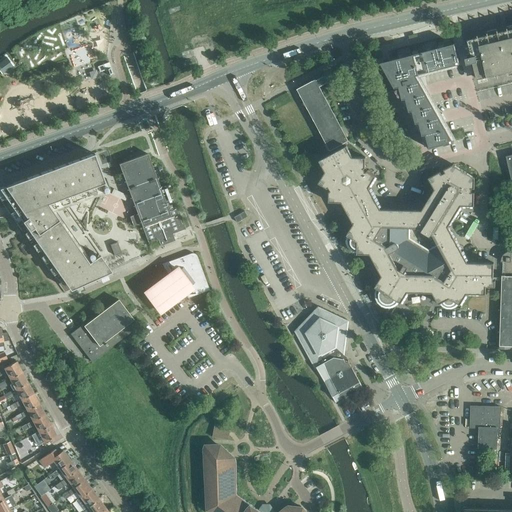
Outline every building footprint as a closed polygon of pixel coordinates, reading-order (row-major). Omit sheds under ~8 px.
[(466,57),(465,58),(467,64),(469,63),(473,62),(477,78),(511,69),(511,28),(467,39),(471,56),(466,57)] [(383,58),(379,59),(400,97),(403,96),(430,147),(437,145),(437,144),(443,142),(443,143),(453,141),(418,77),(414,78),(413,73),(460,62),(454,40),(445,43),(445,44),(439,45),(439,44),(432,46),(432,47),(426,49),(426,48),(419,49),(419,50),(413,52),(413,51),(404,52),(404,54),(398,55),(397,54),(388,56),(389,57),(383,59),(383,58)] [(14,51),(19,59),(30,51),(25,44),(14,51)] [(3,67),(10,62),(7,58),(1,63),(3,67)] [(113,74),(109,62),(98,66),(100,72),(107,70),(109,75),(113,74)] [(320,86),(329,81),(326,75),(317,80),(316,79),(313,81),(297,89),(330,151),(349,140),(320,86)] [(366,171),(364,168),(366,167),(366,157),(353,157),(347,145),(320,160),(326,171),(319,183),(328,188),(329,187),(331,190),(329,191),(329,201),(342,202),(354,223),(347,235),(353,238),(352,240),(352,242),(353,245),(355,246),(357,247),(357,253),(370,253),(373,259),(374,258),(375,257),(384,275),(377,287),(381,290),(380,292),(380,296),(382,299),(384,301),(387,302),(390,302),(393,301),(395,299),(399,301),(407,289),(427,290),(427,291),(427,292),(433,292),(439,304),(445,300),(446,302),(448,303),(451,303),(453,302),(455,301),(460,304),(467,293),(486,293),(486,286),(495,286),(496,279),(495,279),(495,280),(493,280),(494,263),(468,262),(461,249),(459,250),(454,241),(456,240),(449,226),(462,205),(475,205),(475,192),(472,192),(472,188),(475,188),(475,178),(453,164),(444,169),(446,172),(442,174),(441,171),(429,177),(435,189),(424,206),(425,207),(425,206),(426,207),(423,212),(380,211),(377,206),(378,205),(379,205),(369,187),(376,176),(367,170),(366,171)] [(90,260),(88,262),(48,203),(104,182),(94,153),(0,188),(0,199),(64,292),(111,270),(99,253),(93,258),(93,256),(92,254),(91,254),(89,254),(88,255),(88,256),(88,258),(90,260)] [(133,226),(139,224),(138,222),(140,221),(148,242),(158,239),(161,246),(175,240),(173,233),(185,229),(168,183),(160,187),(147,153),(119,164),(137,214),(130,216),(133,226)] [(114,188),(112,192),(126,199),(128,194),(114,188)] [(238,222),(248,216),(245,211),(235,217),(238,222)] [(122,253),(118,242),(111,245),(115,255),(122,253)] [(511,253),(511,254),(511,251),(511,250),(507,251),(505,253),(503,254),(501,257),(501,260),(501,261),(503,261),(503,273),(506,276),(503,346),(511,345),(511,253)] [(210,294),(211,294),(197,257),(197,256),(197,255),(196,255),(195,254),(194,254),(193,253),(192,253),(191,254),(163,264),(164,268),(169,275),(145,292),(159,312),(177,298),(188,290),(190,293),(207,286),(210,294)] [(127,324),(133,319),(118,299),(84,326),(83,324),(71,334),(82,348),(92,362),(125,336),(132,330),(127,324)] [(317,367),(328,387),(354,370),(351,366),(348,366),(344,358),(342,358),(343,353),(347,322),(319,308),(297,331),(312,359),(314,358),(318,366),(317,367)] [(10,379),(22,372),(16,361),(4,368),(10,379)] [(357,377),(354,370),(328,387),(336,402),(342,399),(342,400),(354,393),(354,394),(364,388),(357,377)] [(15,389),(28,383),(22,372),(10,379),(15,389)] [(21,400),(34,393),(28,383),(15,389),(21,400)] [(0,402),(13,396),(10,391),(4,395),(0,397),(0,402)] [(39,404),(34,393),(21,400),(16,402),(10,406),(12,409),(18,406),(23,404),(27,410),(27,411),(39,404)] [(27,411),(27,410),(22,413),(16,416),(18,420),(24,417),(29,414),(33,421),(45,415),(39,404),(27,411)] [(500,427),(501,407),(483,406),(483,409),(472,409),(472,427),(479,427),(479,448),(497,448),(498,427),(500,427)] [(38,432),(51,425),(45,415),(33,421),(21,427),(23,432),(35,426),(38,432)] [(216,423),(213,436),(229,439),(231,428),(216,423)] [(51,425),(38,432),(44,442),(56,436),(51,425)] [(29,442),(36,438),(33,433),(26,437),(29,442)] [(10,442),(3,445),(7,455),(9,454),(14,453),(10,442)] [(264,506),(260,511),(258,511),(236,496),(235,458),(228,458),(228,451),(226,449),(217,449),(217,445),(207,445),(208,510),(211,511),(305,511),(306,511),(305,511),(304,511),(300,506),(294,511),(290,506),(281,511),(273,511),(269,506),(264,506)] [(59,469),(70,460),(63,451),(59,454),(55,448),(39,460),(45,467),(53,461),(59,468),(59,469)] [(9,469),(19,464),(17,458),(11,461),(6,464),(9,469)] [(77,470),(70,460),(59,469),(59,468),(49,476),(51,479),(61,472),(66,478),(77,470)] [(73,488),(84,479),(77,470),(66,478),(56,486),(59,490),(64,486),(65,486),(68,484),(68,483),(69,482),(73,488)] [(84,479),(73,488),(68,491),(62,495),(66,499),(76,491),(80,497),(92,489),(84,479)] [(48,491),(43,485),(36,489),(41,496),(48,491)] [(9,497),(16,493),(13,488),(7,491),(9,497)] [(83,510),(99,499),(92,489),(80,497),(76,501),(83,510)] [(55,501),(48,491),(41,497),(47,507),(52,503),(53,502),(55,501)] [(4,499),(0,501),(0,511),(7,511),(10,511),(4,499)] [(91,511),(100,511),(106,508),(99,499),(83,510),(80,511),(89,511),(91,511)] [(52,503),(47,507),(51,511),(55,511),(58,510),(53,502),(52,503)]
